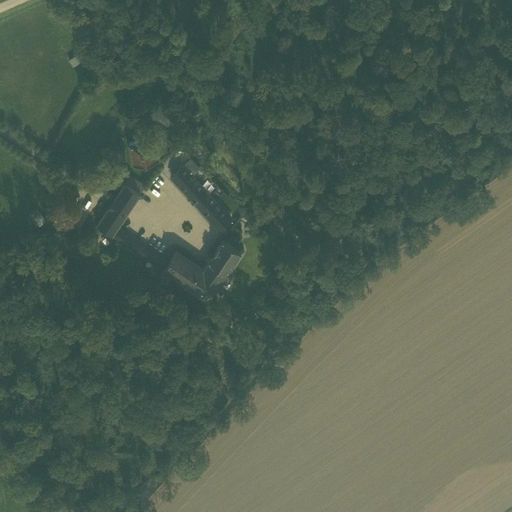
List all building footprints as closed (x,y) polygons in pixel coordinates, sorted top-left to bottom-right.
[(79,52),(70,58),(75,65),(84,59),(79,52)] [(129,142),(133,163),(159,157),(155,137),(129,142)] [(171,175),(216,224),(227,213),(192,174),(199,166),(191,157),(171,175)] [(125,181),(132,186),(136,180),(130,175),(125,181)] [(145,185),(136,180),(132,186),(141,191),(145,185)] [(125,181),(113,199),(128,210),(141,191),(132,186),(125,181)] [(124,216),(128,210),(113,199),(109,205),(124,216)] [(97,223),(112,234),(117,226),(124,216),(109,205),(97,223)] [(227,213),(216,224),(219,228),(231,218),(227,213)] [(112,234),(118,237),(122,230),(117,226),(112,234)] [(163,258),(122,230),(118,237),(158,265),(163,258)] [(224,238),(209,259),(203,267),(177,249),(169,261),(164,268),(191,286),(208,298),(227,270),(241,249),(224,238)] [(169,261),(163,258),(158,265),(164,268),(169,261)]
